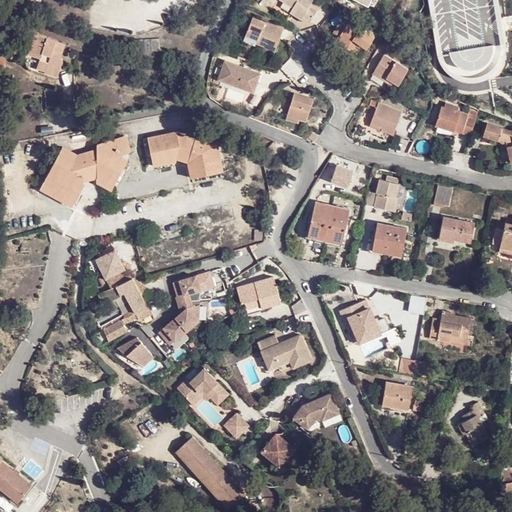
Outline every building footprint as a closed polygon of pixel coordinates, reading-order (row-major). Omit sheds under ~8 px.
[(301,15),(308,20),(316,10),(308,5),(310,0),(283,0),(295,8),(291,13),(299,18),(301,15)] [(496,44),(504,43),(501,25),(497,0),(496,0),(426,0),(435,54),(443,53),(452,51),(486,46),(496,44)] [(274,50),(284,24),(253,12),(245,31),(254,36),(257,42),(274,50)] [(360,41),(368,47),(371,44),(375,37),(350,20),(336,42),(345,48),(351,40),(358,45),(360,41)] [(30,65),(54,75),(59,59),(53,56),(55,51),(57,51),(60,40),(31,31),(24,51),(34,54),(32,61),(30,65)] [(159,38),(136,39),(137,52),(160,50),(159,38)] [(352,53),(358,45),(351,40),(345,48),(352,53)] [(366,50),(368,47),(360,41),(358,45),(366,50)] [(443,53),(435,54),(437,62),(440,66),(446,73),(456,79),(466,82),(475,81),(485,79),(495,72),(501,64),(504,56),(505,48),(504,43),(496,44),(486,46),(452,51),(443,53)] [(379,65),(391,72),(400,80),(411,64),(388,49),(379,65)] [(22,57),(32,61),(34,54),(24,51),(22,57)] [(261,71),(229,59),(222,78),(253,89),(261,71)] [(52,80),(54,75),(30,65),(28,72),(52,80)] [(387,78),(391,72),(379,65),(375,70),(387,78)] [(285,115),(299,119),(305,121),(311,98),(291,91),(285,115)] [(375,110),(370,122),(381,128),(379,132),(393,138),(404,113),(373,100),(371,107),(375,110)] [(452,129),(457,111),(458,109),(441,104),(435,124),(452,129)] [(452,129),(462,132),(467,114),(457,111),(452,129)] [(471,134),(476,117),(467,114),(462,132),(471,134)] [(297,125),(299,119),(285,115),(283,120),(297,125)] [(511,128),(487,121),(483,135),(498,140),(507,145),(511,161),(511,128)] [(381,128),(370,122),(368,127),(379,132),(381,128)] [(311,132),(308,137),(314,140),(317,135),(311,132)] [(188,181),(219,174),(215,146),(192,139),(192,141),(178,136),(175,137),(174,133),(143,138),(149,166),(171,162),(171,159),(184,164),(188,181)] [(125,153),(122,136),(91,142),(91,146),(70,150),(69,147),(58,143),(41,185),(78,200),(82,185),(80,184),(92,182),(94,187),(110,193),(122,162),(117,158),(116,155),(125,153)] [(353,169),(337,163),(331,180),(347,186),(353,169)] [(377,192),(374,206),(393,210),(397,196),(395,196),(398,182),(379,178),(376,192),(377,192)] [(434,201),(448,204),(452,187),(438,184),(434,201)] [(309,237),(344,243),(350,210),(315,204),(309,237)] [(412,213),(403,211),(402,218),(410,220),(412,213)] [(454,237),(453,241),(471,245),(477,224),(444,216),(439,234),(454,237)] [(500,245),(511,247),(511,223),(506,222),(500,245)] [(391,248),(390,252),(403,255),(407,229),(379,223),(373,244),(391,248)] [(452,245),(453,241),(454,237),(439,234),(437,241),(452,245)] [(389,257),(390,252),(391,248),(373,244),(371,244),(370,253),(389,257)] [(511,254),(511,247),(500,245),(498,252),(511,254)] [(111,288),(97,292),(101,303),(123,293),(132,310),(124,312),(123,317),(103,328),(108,340),(127,330),(123,324),(138,317),(140,320),(153,314),(132,276),(130,278),(114,249),(95,259),(111,288)] [(209,272),(172,282),(176,296),(175,297),(179,313),(158,333),(169,345),(186,330),(197,320),(198,304),(191,306),(190,300),(188,294),(213,285),(209,272)] [(257,301),(261,308),(281,301),(273,280),(235,292),(240,307),(243,306),(257,301)] [(422,313),(424,299),(411,296),(408,312),(422,313)] [(346,319),(358,342),(383,329),(377,318),(373,320),(363,298),(335,311),(340,322),(346,319)] [(262,312),(261,308),(257,301),(243,306),(248,317),(262,312)] [(448,334),(467,337),(469,318),(452,315),(452,313),(442,311),(439,319),(432,319),(428,339),(448,343),(449,341),(448,334)] [(353,344),(358,342),(346,319),(340,322),(344,333),(347,332),(353,344)] [(466,343),(467,337),(448,334),(449,341),(466,343)] [(293,368),(311,361),(299,335),(277,344),(272,335),(255,343),(268,372),(290,363),(293,368)] [(125,357),(142,366),(153,357),(136,338),(117,349),(125,357)] [(398,374),(410,376),(413,359),(400,357),(398,374)] [(410,376),(423,378),(427,362),(413,359),(410,376)] [(185,376),(176,386),(189,399),(202,386),(209,393),(217,401),(227,390),(202,365),(188,379),(185,376)] [(382,404),(409,408),(412,384),(385,381),(382,404)] [(202,386),(189,399),(193,403),(201,394),(206,397),(209,393),(202,386)] [(321,422),(336,416),(327,397),(308,404),(300,409),(290,420),(304,431),(314,422),(319,420),(321,422)] [(477,446),(484,442),(479,433),(484,430),(486,429),(480,417),(485,415),(479,403),(472,406),(475,411),(462,418),(464,423),(459,426),(464,434),(471,431),(475,439),(474,439),(477,446)] [(236,409),(224,421),(236,433),(248,421),(236,409)] [(479,433),(484,442),(489,439),(484,430),(479,433)] [(279,466),(295,447),(275,431),(260,450),(279,466)] [(468,442),(474,439),(475,439),(471,431),(464,434),(468,442)] [(229,509),(244,496),(192,438),(177,452),(229,509)] [(0,489),(16,503),(30,487),(0,462),(0,489)] [(511,485),(499,487),(499,496),(511,493),(511,485)]
